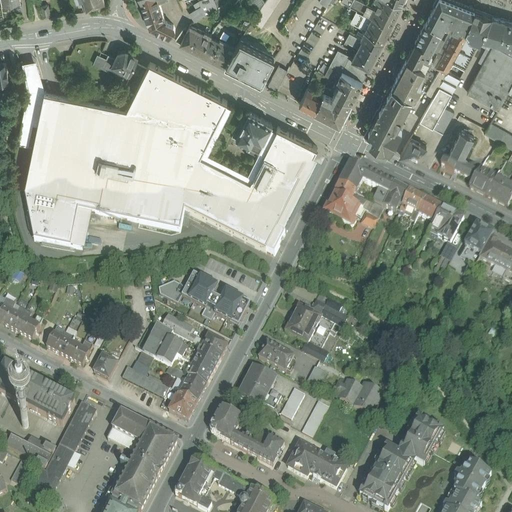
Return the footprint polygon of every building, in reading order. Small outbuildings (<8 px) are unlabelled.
[(77,0),(77,1),(81,0),(84,8),(86,7),(87,8),(105,2),(104,0),(77,0)] [(158,0),(148,0),(142,2),(146,16),(148,23),(149,23),(150,27),(169,37),(175,29),(174,25),(165,21),(158,0)] [(214,0),(200,0),(199,0),(205,15),(217,7),(214,0)] [(402,5),(391,0),(374,0),(377,1),(370,16),(372,17),(373,15),(392,25),(402,5)] [(461,4),(452,0),(437,0),(426,21),(442,30),(442,29),(447,19),(454,22),(461,4)] [(475,9),(462,3),(462,4),(461,4),(454,22),(452,26),(457,29),(468,34),(469,32),(467,28),(475,9)] [(51,16),(48,4),(42,5),(44,17),(51,16)] [(492,15),(475,9),(467,28),(469,32),(468,34),(459,49),(472,56),(473,52),(479,40),(480,40),(481,38),(492,15)] [(370,16),(358,10),(355,17),(357,18),(355,23),(362,27),(363,26),(366,28),(372,17),(370,16)] [(366,28),(361,39),(371,44),(375,38),(383,42),(392,25),(373,15),(372,17),(366,28)] [(491,40),(502,18),(492,15),(481,38),(490,42),(491,40)] [(511,21),(502,18),(491,40),(495,41),(511,46),(511,21)] [(442,30),(426,21),(415,41),(432,50),(439,38),(443,30),(442,29),(442,30)] [(204,32),(190,25),(185,35),(181,43),(201,54),(210,36),(210,37),(212,34),(205,30),(204,32)] [(457,29),(437,66),(441,68),(447,72),(448,70),(453,61),(459,49),(468,34),(457,29)] [(371,44),(361,39),(350,32),(345,40),(358,47),(353,57),(352,60),(369,68),(383,42),(375,38),(371,44)] [(210,37),(210,36),(201,54),(224,65),(226,63),(235,47),(226,42),(224,44),(210,37)] [(274,57),(240,40),(235,47),(226,63),(224,65),(226,63),(262,81),(274,57)] [(432,50),(415,41),(406,58),(425,68),(429,61),(428,60),(433,50),(432,50)] [(511,46),(495,41),(467,92),(498,109),(504,98),(509,89),(511,82),(511,46)] [(126,49),(118,50),(116,57),(112,64),(131,73),(138,55),(126,49)] [(353,57),(338,49),(330,64),(363,81),(369,68),(352,60),(353,57)] [(459,49),(453,61),(465,67),(472,56),(459,49)] [(116,57),(109,54),(104,64),(110,67),(111,64),(112,64),(116,57)] [(425,68),(406,58),(392,86),(412,97),(415,98),(422,85),(418,82),(423,73),(431,78),(434,73),(425,68)] [(45,89),(36,60),(30,61),(23,62),(29,91),(18,142),(23,143),(29,144),(33,123),(38,124),(43,99),(45,90),(45,89)] [(271,125),(263,142),(257,152),(255,158),(248,172),(208,151),(232,105),(227,102),(227,101),(150,62),(147,68),(142,77),(129,103),(127,107),(77,97),(54,92),(45,90),(43,99),(38,124),(24,191),(34,243),(71,250),(79,214),(93,217),(181,235),(185,213),(266,254),(267,253),(275,257),(319,170),(308,165),(313,155),(317,146),(278,126),(277,128),(271,125)] [(147,68),(137,62),(132,72),(142,77),(147,68)] [(0,83),(9,82),(5,63),(0,63),(0,83)] [(281,64),(272,80),(280,84),(288,70),(289,68),(281,64)] [(363,81),(330,64),(325,74),(337,80),(349,86),(343,96),(352,101),(363,81)] [(447,72),(441,68),(433,82),(439,86),(447,72)] [(447,72),(439,86),(452,92),(460,76),(448,70),(447,72)] [(332,91),(326,88),(323,93),(315,111),(340,124),(352,101),(343,96),(349,86),(337,80),(332,91)] [(319,94),(312,91),(313,89),(308,86),(299,104),(314,111),(315,111),(323,93),(320,92),(319,94)] [(380,111),(400,120),(412,97),(392,86),(380,111)] [(437,91),(421,119),(433,127),(452,92),(439,86),(437,90),(437,91)] [(78,92),(77,97),(127,107),(129,103),(78,92)] [(263,118),(249,111),(248,114),(246,113),(242,114),(241,116),(241,118),(233,135),(241,139),(240,143),(257,152),(263,142),(271,125),(272,124),(272,123),(263,119),(263,118)] [(400,120),(380,111),(366,137),(390,150),(405,123),(400,120)] [(511,135),(490,123),(484,133),(511,148),(511,135)] [(474,135),(462,129),(441,168),(454,174),(474,183),(479,174),(459,164),(474,135)] [(427,146),(410,137),(400,155),(418,164),(427,146)] [(308,165),(319,170),(321,172),(326,162),(323,161),(313,155),(308,165)] [(368,172),(351,163),(340,184),(357,193),(360,187),(368,172)] [(395,186),(368,172),(360,187),(363,188),(365,184),(380,191),(374,203),(384,208),(395,186)] [(488,176),(480,172),(474,183),(470,190),(486,198),(499,177),(490,172),(488,176)] [(499,177),(486,198),(508,210),(510,206),(511,203),(511,188),(504,185),(506,180),(499,176),(499,177)] [(357,193),(340,184),(334,196),(360,210),(368,214),(371,208),(354,198),(357,193)] [(409,193),(395,186),(384,208),(399,216),(400,214),(404,204),(409,193)] [(426,201),(409,193),(404,204),(400,214),(411,220),(414,214),(419,216),(426,201)] [(334,196),(329,204),(330,204),(325,214),(351,228),(354,227),(356,222),(355,219),(360,210),(334,196)] [(442,209),(426,201),(419,216),(430,222),(428,225),(432,227),(433,227),(442,209)] [(455,216),(442,209),(433,227),(432,227),(427,237),(428,237),(437,242),(438,239),(451,246),(464,220),(455,216)] [(79,214),(71,250),(85,253),(93,217),(79,214)] [(379,220),(373,217),(368,227),(375,230),(379,220)] [(493,237),(477,227),(465,248),(482,258),(492,241),(493,237)] [(497,243),(492,241),(482,258),(475,269),(492,278),(493,276),(511,285),(511,256),(505,253),(497,249),(499,247),(496,246),(497,243)] [(251,305),(227,292),(224,297),(221,303),(213,298),(216,293),(218,288),(194,275),(187,289),(182,298),(205,310),(202,318),(212,323),(215,316),(239,328),(251,305)] [(182,298),(187,289),(174,283),(159,289),(160,296),(178,305),(182,298)] [(224,297),(216,293),(213,298),(221,303),(224,297)] [(320,297),(317,303),(327,308),(330,302),(320,297)] [(6,301),(2,308),(3,309),(0,315),(0,323),(6,327),(13,313),(12,313),(16,306),(6,301)] [(316,313),(315,315),(322,318),(335,325),(343,329),(348,319),(340,315),(343,309),(330,302),(327,308),(317,303),(313,311),(316,313)] [(315,314),(299,306),(285,333),(307,344),(302,353),(320,362),(319,363),(320,363),(321,362),(324,363),(328,355),(321,352),(308,345),(322,318),(315,315),(315,314)] [(16,315),(13,313),(6,327),(15,332),(25,312),(19,309),(16,315)] [(25,312),(15,332),(23,336),(31,322),(28,321),(31,315),(25,312)] [(34,324),(31,322),(23,336),(33,341),(43,321),(37,318),(34,324)] [(193,332),(168,318),(162,329),(174,335),(191,344),(191,345),(193,346),(197,340),(191,337),(193,332)] [(322,318),(308,345),(321,352),(335,325),(322,318)] [(162,329),(157,326),(143,354),(157,361),(169,340),(170,341),(174,335),(162,329)] [(57,328),(47,348),(56,353),(63,339),(62,339),(65,332),(57,328)] [(67,335),(64,340),(63,339),(56,353),(65,358),(72,344),(74,339),(67,335)] [(170,341),(169,340),(157,361),(172,369),(183,348),(188,351),(191,345),(191,344),(174,335),(170,341)] [(216,341),(210,338),(209,337),(205,344),(197,340),(193,346),(202,350),(222,360),(228,348),(228,347),(227,348),(221,344),(216,341)] [(82,349),(81,349),(74,362),(83,367),(93,347),(85,343),(82,349)] [(81,349),(72,344),(65,358),(74,362),(81,349)] [(294,358),(267,344),(259,360),(286,374),(294,358)] [(222,360),(202,350),(199,356),(188,351),(183,348),(172,369),(174,370),(190,378),(207,387),(222,361),(222,360)] [(94,373),(109,381),(118,365),(103,357),(94,373)] [(76,404),(5,367),(0,377),(0,394),(63,428),(76,404)] [(317,369),(316,368),(316,369),(315,369),(316,370),(309,383),(308,383),(320,389),(327,375),(316,370),(317,369)] [(169,391),(128,369),(122,379),(164,400),(165,399),(169,391)] [(276,380),(254,369),(238,400),(260,411),(276,380)] [(190,378),(174,370),(171,376),(181,382),(185,379),(188,381),(190,378)] [(207,387),(190,378),(188,381),(181,395),(198,405),(207,387)] [(362,389),(348,382),(345,388),(339,385),(336,392),(342,395),(339,400),(372,417),(384,395),(365,385),(362,389)] [(295,391),(281,416),(292,422),(305,396),(295,391)] [(198,405),(181,395),(179,394),(169,412),(186,421),(188,423),(198,405)] [(171,402),(165,399),(164,400),(160,408),(167,411),(171,402)] [(319,403),(302,434),(313,440),(329,409),(319,403)] [(82,405),(71,426),(85,434),(96,413),(82,405)] [(243,421),(222,410),(211,431),(210,433),(211,434),(212,435),(230,445),(236,435),(243,421)] [(150,428),(122,414),(113,430),(113,431),(110,437),(137,452),(150,428)] [(419,419),(402,449),(403,450),(402,451),(401,451),(400,454),(416,463),(416,464),(424,469),(432,454),(444,433),(419,419)] [(71,426),(46,474),(39,470),(31,485),(52,496),(85,434),(71,426)] [(137,452),(129,468),(126,466),(127,465),(122,463),(120,468),(124,470),(125,469),(128,470),(113,498),(113,499),(114,500),(137,511),(141,511),(178,443),(150,428),(137,452)] [(285,446),(268,438),(266,437),(267,436),(264,435),(255,439),(252,443),(236,435),(230,445),(251,456),(251,455),(258,459),(257,459),(273,467),(285,446)] [(46,447),(31,439),(27,446),(12,438),(11,438),(6,447),(7,448),(27,458),(25,462),(31,464),(33,461),(38,463),(36,466),(46,471),(48,466),(47,466),(53,456),(56,452),(46,447)] [(325,459),(301,446),(296,454),(296,453),(292,461),(288,469),(294,472),(294,473),(301,477),(301,476),(307,479),(310,476),(314,478),(314,479),(321,483),(322,482),(336,490),(338,486),(339,486),(345,475),(345,474),(347,470),(331,462),(331,463),(325,460),(325,459)] [(399,454),(389,449),(387,450),(375,472),(376,472),(374,475),(373,475),(360,498),(385,511),(389,511),(416,464),(416,463),(400,454),(399,454)] [(463,471),(432,454),(424,469),(416,464),(389,511),(417,511),(421,505),(431,510),(429,511),(446,511),(447,511),(443,510),(446,505),(450,506),(456,495),(454,494),(458,489),(454,487),(458,481),(454,479),(457,473),(461,475),(463,471)] [(214,471),(195,461),(176,497),(182,500),(195,507),(199,500),(202,502),(205,503),(216,482),(213,481),(213,479),(213,478),(211,477),(214,471)] [(22,462),(11,482),(21,488),(32,468),(22,462)] [(491,477),(470,465),(467,471),(464,469),(463,471),(461,475),(457,473),(454,479),(458,481),(454,487),(458,489),(454,494),(456,495),(476,505),(491,477)] [(252,491),(214,471),(211,477),(213,478),(213,479),(213,481),(216,482),(220,484),(219,486),(218,487),(245,501),(246,501),(252,491)] [(275,503),(252,491),(246,501),(245,501),(242,502),(240,505),(241,508),(243,509),(240,511),(270,511),(274,504),(275,504),(275,503)] [(476,505),(456,495),(450,506),(446,505),(443,510),(447,511),(446,511),(479,511),(482,508),(476,505)] [(137,511),(114,500),(112,503),(110,502),(104,511),(137,511)] [(205,503),(202,502),(199,500),(195,507),(198,508),(204,511),(209,511),(212,507),(205,503)]
